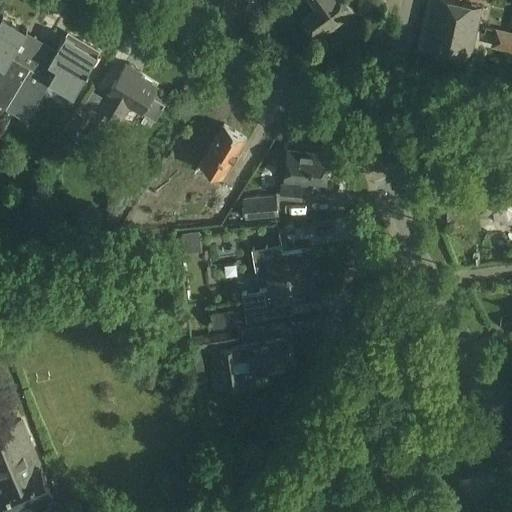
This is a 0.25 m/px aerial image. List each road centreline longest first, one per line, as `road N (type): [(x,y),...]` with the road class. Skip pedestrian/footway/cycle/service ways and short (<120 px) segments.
road 1 (residential): [(511,413),(375,155)]
road 2 (residential): [(375,155),(140,0)]
road 3 (residential): [(511,428),(270,511)]
road 4 (residential): [(342,312),(293,423),(253,473),(257,511)]
road 5 (residential): [(375,155),(406,0)]
road 6 (residential): [(375,155),(511,139)]
